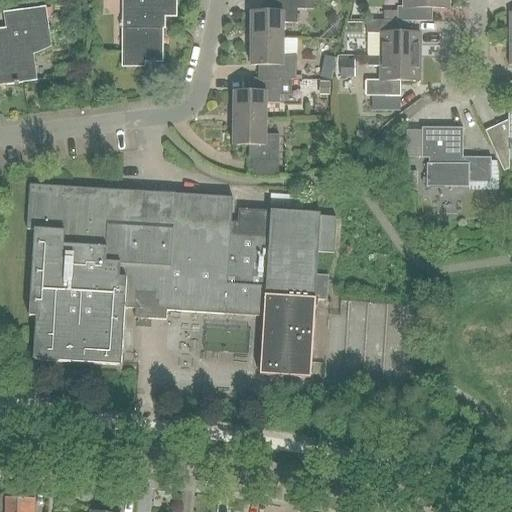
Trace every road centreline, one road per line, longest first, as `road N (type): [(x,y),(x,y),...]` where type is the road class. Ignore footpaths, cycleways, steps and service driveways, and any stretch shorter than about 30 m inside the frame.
road 1 (tertiary): [(0,456),(410,511)]
road 2 (residential): [(217,0),(189,106),(175,115),(0,140)]
road 3 (unclassified): [(479,30),(447,30),(445,83),(447,92),(478,89),(482,61)]
